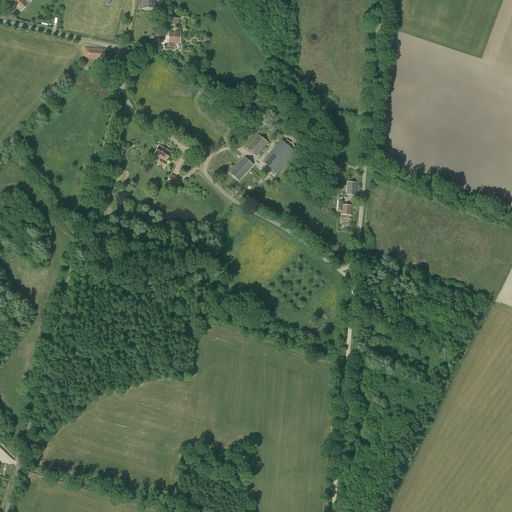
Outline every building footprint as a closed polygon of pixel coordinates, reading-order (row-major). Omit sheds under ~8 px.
[(10,0),(9,1),(21,12),(29,4),(25,0),(10,0)] [(141,0),(142,9),(155,8),(154,0),(141,0)] [(169,25),(178,26),(179,19),(170,18),(169,25)] [(181,32),(174,31),(174,33),(169,32),(168,45),(164,44),(164,50),(175,50),(175,43),(180,44),(181,32)] [(85,48),(84,59),(104,60),(105,49),(85,48)] [(246,148),(256,157),(267,143),(258,134),(246,148)] [(153,155),(160,159),(157,165),(163,169),(167,161),(166,161),(171,151),(160,145),(153,155)] [(267,157),(263,162),(270,168),(274,162),(267,157)] [(244,158),(240,162),(230,173),(238,181),(252,165),(244,158)] [(166,183),(176,189),(181,180),(171,174),(166,183)] [(348,182),(347,194),(355,195),(357,183),(348,182)] [(339,210),(341,210),(340,214),(350,215),(351,206),(339,205),(339,210)]
